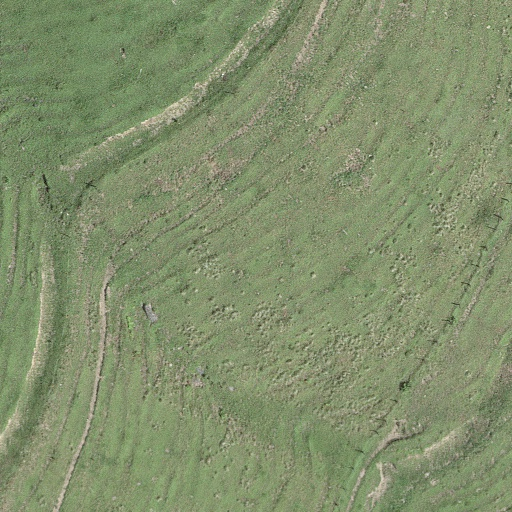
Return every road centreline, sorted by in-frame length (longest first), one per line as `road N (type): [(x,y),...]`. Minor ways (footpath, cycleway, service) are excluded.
road 1 (track): [(0,465),(36,397),(54,319),(63,193),(89,162),(161,133),(218,94),(297,0)]
road 2 (track): [(390,511),(396,489),(463,450),(493,415),(511,364)]
